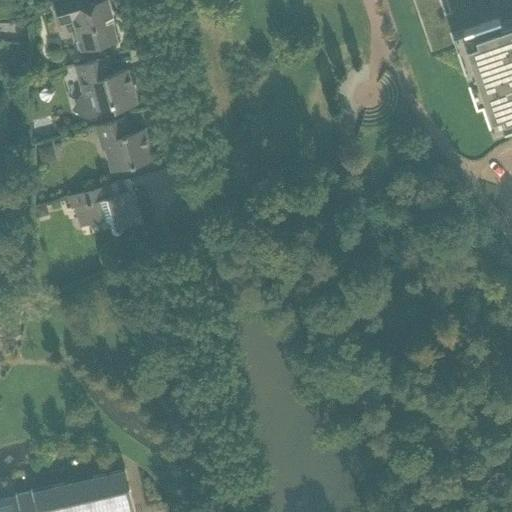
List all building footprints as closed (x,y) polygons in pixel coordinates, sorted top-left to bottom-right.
[(112,22),(114,21),(111,12),(109,12),(107,7),(109,7),(107,0),(103,0),(88,4),(87,0),(53,0),(60,24),(72,21),(80,50),(117,40),(112,22)] [(511,0),(411,0),(426,44),(451,35),(455,47),(475,104),(480,103),(491,134),(511,126),(511,0)] [(71,110),(85,118),(97,115),(100,108),(106,106),(108,111),(137,103),(127,68),(112,73),(107,55),(74,65),(82,94),(79,95),(71,110)] [(94,125),(101,150),(105,149),(112,170),(133,164),(153,159),(144,128),(129,132),(125,117),(106,122),(94,125)] [(51,143),(36,146),(39,161),(54,158),(51,143)] [(80,226),(106,219),(112,231),(114,232),(117,232),(119,231),(121,228),(121,226),(141,221),(132,190),(112,195),(109,184),(68,195),(71,208),(75,207),(80,226)] [(44,203),(33,206),(36,217),(47,214),(44,203)] [(0,303),(0,325),(13,320),(5,302),(0,303)] [(0,497),(0,511),(133,511),(124,469),(0,497)]
